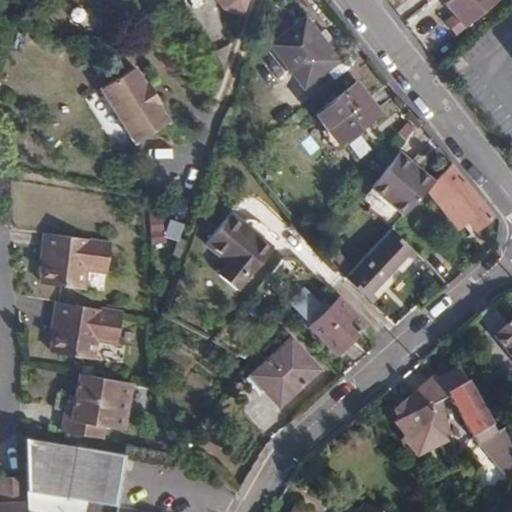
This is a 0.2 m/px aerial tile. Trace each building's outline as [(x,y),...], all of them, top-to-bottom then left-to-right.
[(191,0),(193,9),(204,0),(217,0),(225,10),(245,16),(250,0),(191,0)] [(453,15),(444,22),(454,35),(497,0),(448,0),(443,4),(453,15)] [(336,57),(304,16),(270,42),(302,83),(336,57)] [(457,53),(449,60),(458,70),(466,63),(457,53)] [(442,66),(438,70),(446,80),(451,77),(442,66)] [(133,67),(98,86),(130,142),(164,122),(154,105),(157,104),(145,83),(142,84),(133,67)] [(363,73),(323,105),(347,135),(387,104),(363,73)] [(342,142),(357,160),(375,144),(360,126),(342,142)] [(427,186),(438,175),(401,148),(374,185),(405,209),(427,186)] [(438,175),(427,186),(458,225),(469,218),(477,227),(495,213),(453,159),(438,175)] [(271,244),(228,210),(204,241),(225,258),(215,270),(236,287),(246,275),(248,276),(271,244)] [(392,223),(346,271),(370,296),(416,249),(392,223)] [(111,235),(44,226),(40,256),(44,257),(42,277),(84,282),(87,263),(108,265),(111,235)] [(365,323),(338,294),(311,323),(337,350),(365,323)] [(122,310),(54,300),(50,330),(55,330),(52,349),(95,356),(98,336),(118,339),(122,310)] [(511,322),(496,335),(511,355),(511,322)] [(291,338),(252,375),(279,405),(319,368),(291,338)] [(74,390),(66,388),(61,427),(103,434),(104,420),(122,423),(128,378),(77,370),(74,390)] [(436,377),(396,409),(419,457),(451,441),(443,402),(452,399),(480,443),(489,439),(492,445),(488,453),(511,482),(511,436),(507,428),(498,433),(463,372),(460,371),(439,381),(436,377)] [(190,431),(182,442),(190,449),(198,438),(190,431)] [(25,433),(27,476),(28,506),(48,508),(55,509),(56,492),(116,500),(122,449),(25,433)] [(209,469),(200,463),(196,468),(204,475),(209,469)] [(14,476),(0,473),(0,511),(28,511),(28,506),(27,476),(14,476)] [(384,511),(364,502),(358,511),(384,511)]
